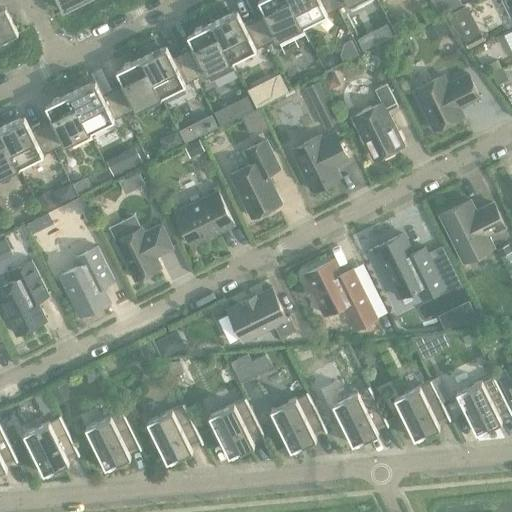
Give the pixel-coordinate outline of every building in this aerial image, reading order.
[(58,0),(64,12),(76,6),(77,9),(81,6),(80,4),(87,0),(58,0)] [(265,13),(254,18),(268,44),(278,39),(278,40),(303,27),(289,0),(260,0),(259,1),(265,13)] [(289,0),(303,27),(328,15),(328,14),(339,9),(334,0),(289,0)] [(334,0),(339,9),(349,4),(358,0),(334,0)] [(460,0),(438,0),(435,2),(441,15),(463,4),(460,0)] [(511,0),(502,0),(511,19),(511,0)] [(467,6),(447,16),(452,24),(465,40),(469,48),(485,40),(481,32),(472,14),(467,6)] [(0,43),(3,42),(4,45),(9,42),(8,40),(19,34),(6,8),(0,11),(0,43)] [(226,17),(213,24),(232,62),(258,50),(257,49),(268,44),(254,18),(244,23),(238,11),(232,14),(231,13),(225,15),(226,17)] [(442,20),(426,28),(431,38),(447,30),(442,20)] [(194,48),(183,53),(197,80),(207,74),(207,75),(232,62),(213,24),(202,29),(201,27),(195,30),(196,32),(188,36),(194,48)] [(388,25),(358,39),(364,52),(394,37),(388,25)] [(155,52),(142,59),(162,98),(187,85),(186,85),(197,80),(183,53),(173,58),(167,46),(161,49),(160,48),(154,50),(155,52)] [(329,57),(323,60),(328,70),(338,65),(334,58),(329,57)] [(123,83),(113,88),(126,115),(136,110),(162,98),(142,59),(131,64),(130,62),(125,65),(125,67),(117,71),(123,83)] [(498,60),(489,65),(493,73),(502,68),(498,60)] [(335,72),(324,77),(330,89),(336,86),(339,79),(335,72)] [(280,75),(249,90),(257,108),(289,92),(280,75)] [(444,76),(415,90),(435,130),(464,116),(460,107),(467,103),(467,105),(481,98),(469,75),(449,85),(444,76)] [(84,87),(71,94),(91,133),(116,120),(115,120),(126,115),(113,88),(102,93),(96,82),(90,85),(89,83),(83,86),(84,87)] [(319,82),(308,88),(317,107),(328,101),(319,82)] [(383,103),(354,117),(375,160),(404,145),(388,112),(399,106),(387,84),(376,90),(383,103)] [(52,118),(42,123),(55,150),(65,145),(66,145),(91,133),(71,94),(60,99),(59,98),(54,100),(55,102),(46,106),(52,118)] [(227,107),(215,113),(221,127),(233,121),(227,107)] [(255,110),(243,116),(254,136),(271,128),(261,107),(255,110)] [(212,115),(190,126),(196,138),(218,127),(212,115)] [(13,123),(0,129),(20,168),(45,156),(44,155),(55,150),(42,123),(31,129),(25,117),(19,120),(18,118),(12,121),(13,123)] [(0,177),(20,168),(0,129),(0,177)] [(292,150),(293,151),(313,191),(341,177),(336,167),(350,160),(336,132),(323,139),(321,136),(292,150)] [(200,140),(187,147),(192,157),(205,151),(200,140)] [(252,165),(231,175),(252,218),(282,203),(268,175),(280,169),(267,141),(246,151),(252,165)] [(140,171),(120,181),(127,194),(147,184),(140,171)] [(219,192),(176,213),(192,246),(195,244),(198,245),(205,241),(206,239),(235,224),(219,192)] [(471,201),(442,216),(465,262),(494,247),(488,236),(506,227),(494,203),(481,210),(483,212),(478,215),(471,201)] [(142,228),(117,240),(136,280),(161,267),(156,255),(160,253),(161,254),(173,248),(161,225),(145,233),(142,228)] [(404,234),(369,252),(376,249),(399,297),(417,289),(423,299),(446,288),(448,292),(462,285),(443,247),(429,254),(426,247),(425,248),(428,253),(419,258),(418,255),(414,254),(414,253),(404,234)] [(511,250),(509,245),(499,250),(502,257),(511,251),(511,250)] [(110,302),(103,287),(115,281),(98,247),(75,258),(79,267),(61,276),(81,316),(110,302)] [(354,269),(342,275),(334,260),(305,274),(325,315),(343,306),(355,329),(378,318),(354,269)] [(47,320),(37,301),(50,295),(33,261),(9,272),(14,281),(0,287),(0,298),(18,335),(47,320)] [(245,302),(229,310),(244,340),(275,325),(281,338),(297,330),(290,316),(287,318),(272,288),(257,296),(256,295),(244,301),(245,302)] [(469,301),(461,305),(468,318),(475,315),(469,301)] [(411,336),(421,357),(434,351),(425,335),(411,336)] [(150,342),(140,346),(146,357),(155,352),(150,342)] [(365,344),(355,349),(359,359),(369,354),(365,344)] [(248,354),(231,362),(241,383),(258,374),(252,361),(248,354)] [(180,361),(168,362),(174,374),(184,369),(180,361)] [(477,433),(480,432),(481,434),(487,431),(486,429),(503,421),(502,418),(511,413),(511,414),(511,411),(494,374),(493,375),(493,376),(483,381),(483,380),(457,393),(477,433)] [(511,376),(501,382),(511,402),(511,376)] [(415,439),(418,438),(419,440),(425,437),(424,435),(441,427),(440,424),(450,419),(450,421),(452,420),(432,380),(431,381),(431,382),(421,387),(421,386),(395,399),(415,439)] [(66,382),(51,390),(57,403),(72,396),(66,382)] [(353,445),(356,444),(357,446),(363,443),(362,441),(379,432),(378,430),(388,425),(389,426),(390,426),(370,386),(369,387),(369,388),(359,393),(359,392),(333,405),(353,445)] [(292,451),(294,450),(295,452),(301,449),(300,447),(318,438),(316,435),(326,430),(327,432),(328,432),(308,392),(307,393),(297,398),(271,410),(292,451)] [(230,457),(233,456),(233,458),(239,455),(238,453),(256,444),(254,441),(264,437),(265,438),(266,438),(246,398),(245,399),(246,399),(236,404),(235,404),(210,416),(230,457)] [(168,463),(171,462),(172,463),(177,461),(176,459),(194,450),(192,447),(202,443),(203,444),(204,444),(185,404),(183,405),(184,405),(174,410),(148,422),(168,463)] [(106,469),(109,468),(110,470),(115,467),(115,465),(132,456),(131,453),(141,448),(141,450),(143,450),(123,410),(122,411),(112,416),(112,415),(86,428),(106,469)] [(44,475),(47,474),(48,475),(54,473),(53,471),(70,462),(69,459),(79,454),(80,456),(81,456),(61,416),(60,417),(50,422),(50,421),(24,434),(44,475)] [(0,472),(8,468),(7,465),(17,460),(18,462),(19,461),(0,423),(0,472)]
